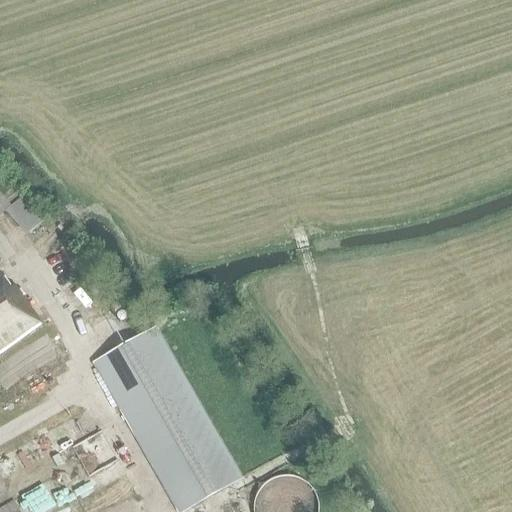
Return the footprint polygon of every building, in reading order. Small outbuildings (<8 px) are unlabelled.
[(0,193),(0,215),(5,212),(11,207),(3,198),(0,193)] [(12,289),(1,274),(0,274),(0,354),(41,326),(15,287),(12,289)] [(181,511),(184,511),(238,482),(152,331),(97,362),(181,511)] [(9,476),(51,457),(43,438),(1,457),(9,476)] [(312,511),(313,507),(312,501),(310,494),(307,489),(303,484),(298,480),(293,478),(288,477),(280,476),(274,477),(270,479),(263,483),(259,487),(255,493),(253,498),(253,502),(252,508),(252,511),(312,511)]
